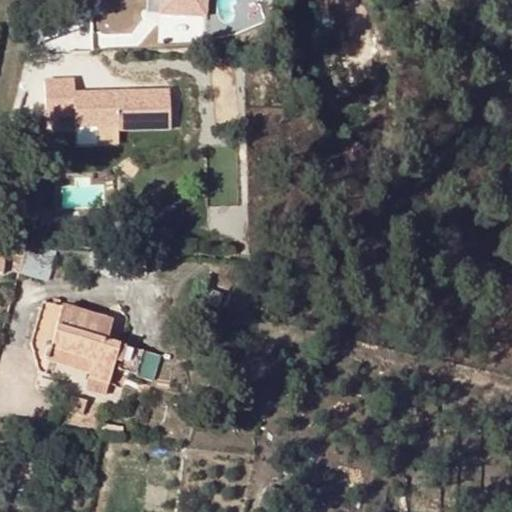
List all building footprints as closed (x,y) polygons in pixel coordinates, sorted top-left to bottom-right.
[(76,82),(47,83),(48,119),(77,119),(77,129),(121,128),(121,133),(173,131),(172,93),(76,96),(76,82)] [(132,258),(102,256),(101,267),(130,271),(132,258)] [(112,369),(119,345),(106,342),(111,322),(43,303),(31,343),(39,372),(44,373),(46,363),(50,352),(92,364),(89,374),(88,377),(108,382),(112,369)] [(141,352),(119,345),(112,369),(135,375),(141,352)] [(50,352),(46,363),(89,374),(92,364),(50,352)] [(108,382),(88,377),(85,387),(105,393),(108,382)] [(275,511),(281,492),(267,488),(260,511),(275,511)]
